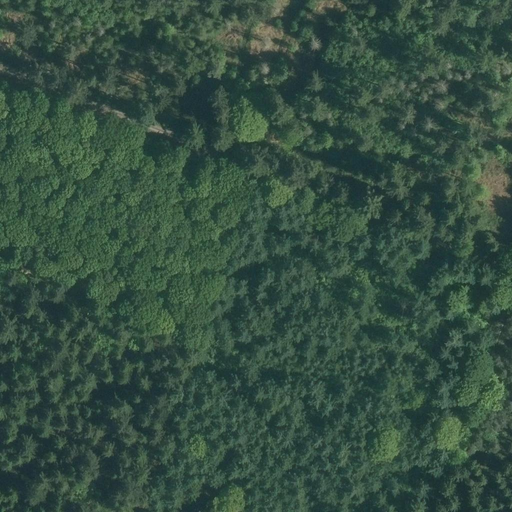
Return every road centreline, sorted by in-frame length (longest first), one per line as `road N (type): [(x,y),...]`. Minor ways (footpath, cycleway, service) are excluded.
road 1 (track): [(0,67),(511,270)]
road 2 (track): [(417,511),(511,277)]
